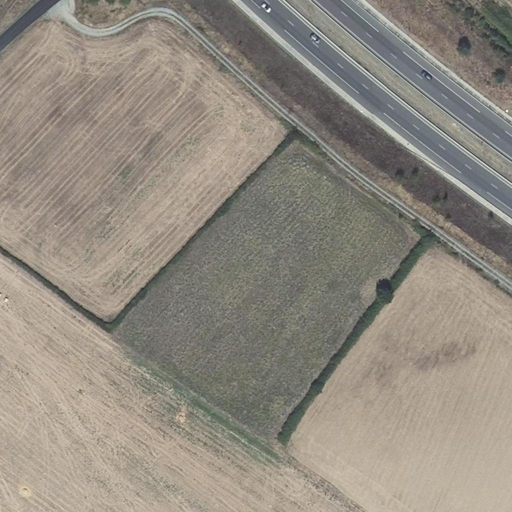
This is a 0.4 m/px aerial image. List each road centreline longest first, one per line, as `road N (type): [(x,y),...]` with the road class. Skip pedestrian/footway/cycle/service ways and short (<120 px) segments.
road 1 (track): [(54,0),(98,32),(148,12),(174,16),(294,124),(511,287)]
road 2 (motorway): [(267,0),(511,196)]
road 3 (motorway): [(511,149),(323,0)]
